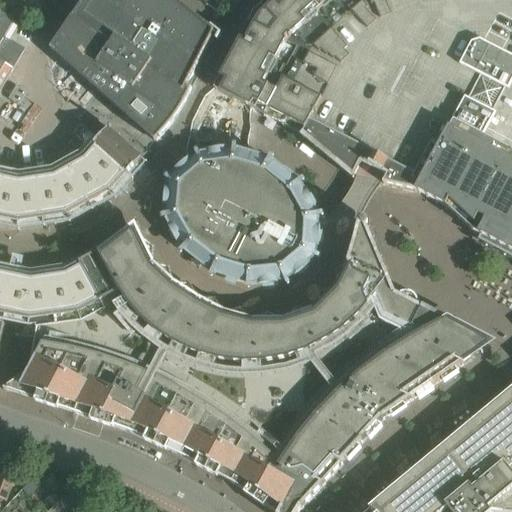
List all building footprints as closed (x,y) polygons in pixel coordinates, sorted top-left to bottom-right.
[(170,127),(203,70),(219,38),(171,0),(87,0),(52,53),(155,144),(156,144),(166,131),(168,129),(170,127)] [(511,0),(272,0),(254,16),(215,92),(219,94),(221,95),(233,101),(235,102),(235,103),(235,101),(241,104),(251,110),(251,111),(253,112),(253,111),(265,117),(264,118),(267,119),(267,118),(283,126),(283,128),(285,129),(285,128),(301,136),(301,137),(303,138),(302,139),(354,181),(384,188),(384,187),(417,195),(435,204),(447,210),(472,234),(481,238),(479,243),(511,260),(511,0)] [(0,92),(11,74),(0,67),(0,63),(13,71),(25,51),(4,39),(15,22),(0,12),(0,92)] [(0,227),(19,232),(70,224),(116,199),(147,164),(109,130),(84,159),(54,176),(20,180),(0,176),(0,227)] [(322,261),(320,219),(302,186),(272,163),(236,152),(215,154),(198,156),(168,180),(162,213),(170,234),(186,257),(215,280),(252,294),(294,292),(322,261)] [(154,270),(137,224),(129,232),(107,249),(99,255),(120,294),(80,316),(39,322),(35,346),(30,373),(4,392),(37,403),(36,405),(59,413),(60,411),(92,422),(91,424),(114,432),(115,430),(131,435),(146,442),(145,444),(167,454),(168,452),(183,459),(197,467),(196,469),(218,480),(219,479),(233,486),(247,496),(245,497),(265,511),(266,509),(270,511),(302,511),(303,511),(347,463),(351,466),(363,453),(359,450),(368,440),(372,444),(383,431),(380,427),(384,423),(394,416),(397,420),(411,411),(408,406),(419,399),(421,403),(435,394),(432,390),(443,382),(446,386),(460,377),(457,373),(492,349),(419,310),(419,306),(418,303),(416,300),(413,298),(410,296),(406,296),(402,298),(399,300),(395,298),(367,230),(368,230),(369,227),(369,225),(368,223),(365,222),(363,222),(361,223),(360,225),(360,228),(348,272),(338,292),(316,316),(287,327),(255,328),(230,321),(194,304),(169,285),(154,270)] [(0,317),(1,317),(31,322),(39,322),(80,316),(120,294),(99,255),(107,249),(105,245),(63,267),(31,272),(1,266),(0,265),(0,317)] [(511,511),(511,393),(369,511),(511,511)] [(0,500),(6,503),(14,480),(0,474),(0,500)] [(84,498),(75,507),(80,511),(87,511),(93,507),(84,498)]
